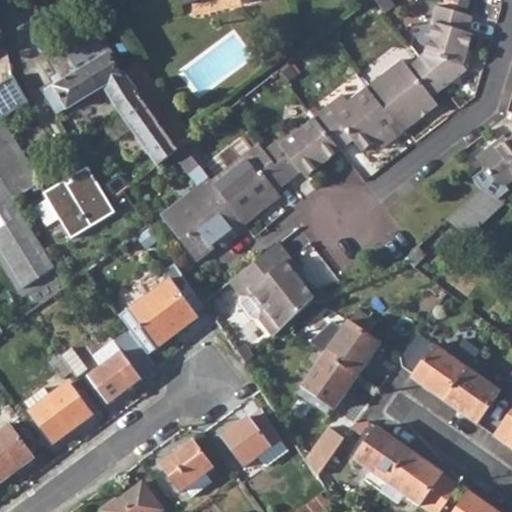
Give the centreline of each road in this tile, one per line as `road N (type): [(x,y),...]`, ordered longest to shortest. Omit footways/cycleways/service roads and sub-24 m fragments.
road 1 (residential): [(391,176),(483,110),(511,12)]
road 2 (residential): [(31,511),(199,390)]
road 3 (residential): [(511,492),(402,420)]
